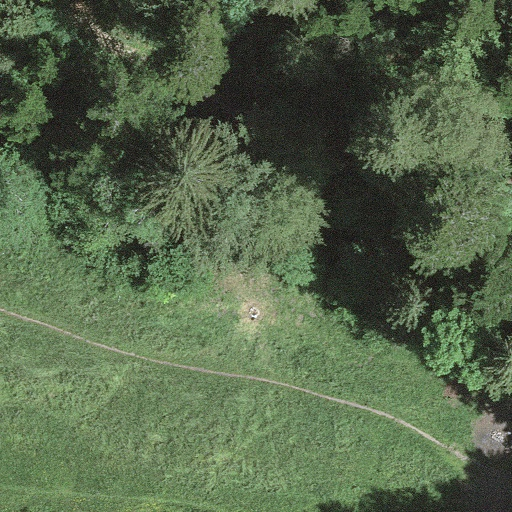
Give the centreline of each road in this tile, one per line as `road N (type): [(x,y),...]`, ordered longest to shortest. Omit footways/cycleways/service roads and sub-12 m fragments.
road 1 (track): [(0,121),(286,139),(511,234)]
road 2 (track): [(33,0),(286,139)]
